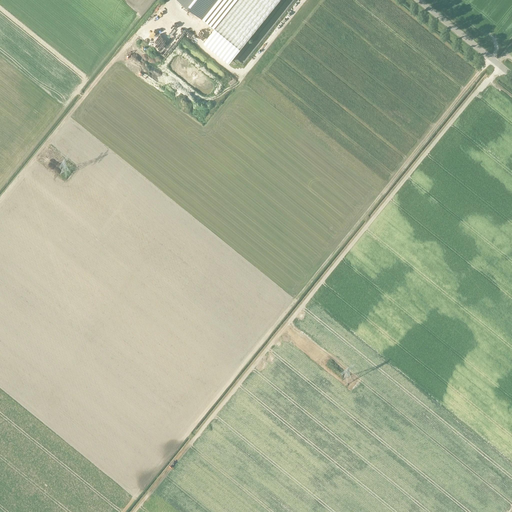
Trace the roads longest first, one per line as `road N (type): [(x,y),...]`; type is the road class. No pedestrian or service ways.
road 1 (unknown): [(495,62),(391,193)]
road 2 (secondary): [(511,76),(418,0)]
